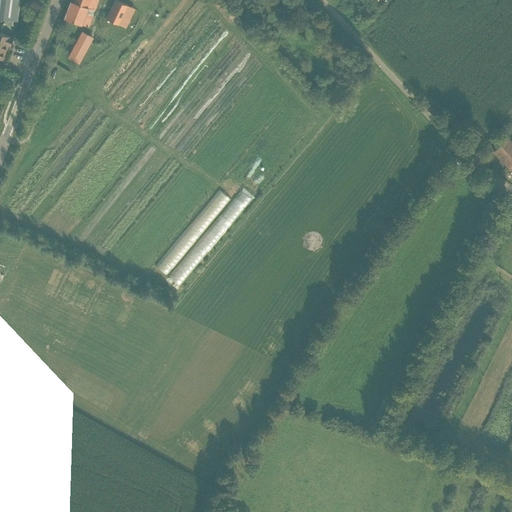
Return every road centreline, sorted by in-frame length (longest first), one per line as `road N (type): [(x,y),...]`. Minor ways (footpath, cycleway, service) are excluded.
road 1 (unclassified): [(507,188),(318,0)]
road 2 (tertiary): [(0,148),(58,0)]
